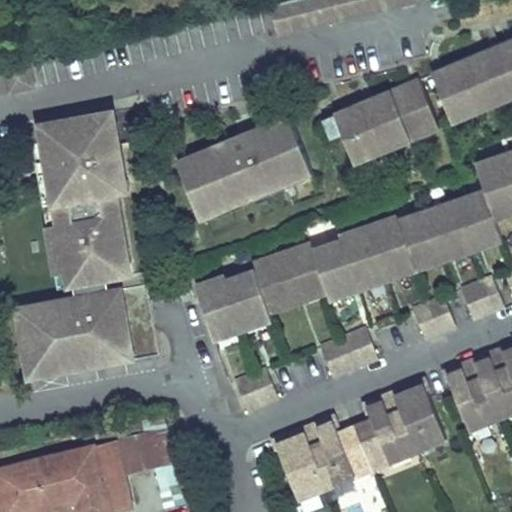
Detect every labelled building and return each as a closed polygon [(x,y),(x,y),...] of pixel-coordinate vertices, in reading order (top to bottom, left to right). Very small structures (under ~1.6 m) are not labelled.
[(289,0),(286,1),(283,2),(289,31),(423,0),(289,0)] [(511,48),(511,46),(497,52),(511,90),(511,48)] [(511,90),(497,52),(440,74),(459,123),(511,102),(511,90)] [(40,78),(35,54),(11,59),(16,83),(40,78)] [(427,80),(341,113),(347,127),(360,161),(446,128),(427,80)] [(247,131),(183,156),(205,214),(220,208),(218,202),(300,170),(303,176),(317,171),(296,113),(266,124),(268,128),(248,136),(247,131)] [(347,127),(341,113),(331,117),(336,131),(347,127)] [(117,114),(105,116),(109,137),(121,135),(117,114)] [(105,116),(43,126),(61,236),(50,238),(59,289),(74,287),(106,282),(120,279),(117,267),(130,264),(119,196),(117,181),(128,179),(121,135),(109,137),(105,116)] [(266,124),(247,131),(248,136),(268,128),(266,124)] [(234,271),(205,280),(220,327),(278,308),(336,289),(510,233),(505,218),(503,211),(511,208),(511,155),(487,164),(495,190),(409,218),(407,214),(350,233),(351,237),(323,246),(320,240),(262,259),(264,266),(236,275),(234,271)] [(300,170),(218,202),(220,208),(303,176),(300,170)] [(128,179),(117,181),(119,196),(131,194),(128,179)] [(511,208),(503,211),(505,218),(511,216),(511,208)] [(510,233),(336,289),(339,297),(511,240),(510,233)] [(130,264),(117,267),(120,279),(132,277),(130,264)] [(494,279),(464,290),(475,320),(506,308),(494,279)] [(106,282),(74,287),(76,299),(108,294),(106,282)] [(76,299),(31,306),(33,321),(18,323),(27,378),(116,364),(115,354),(131,352),(121,292),(108,294),(76,299)] [(445,297),(415,309),(426,339),(457,327),(445,297)] [(31,306),(16,309),(18,323),(33,321),(31,306)] [(278,308),(220,327),(223,335),(281,316),(278,308)] [(366,327),(321,344),(333,376),(378,358),(366,327)] [(131,352),(115,354),(116,364),(132,361),(131,352)] [(469,363),(449,370),(453,380),(456,379),(475,426),(511,412),(511,352),(499,358),(497,352),(482,358),(484,364),(471,369),(469,363)] [(266,365),(237,376),(248,409),(278,397),(266,365)] [(388,394),(369,402),(373,412),(376,411),(394,457),(451,435),(433,389),(437,387),(432,377),(413,385),(414,388),(389,398),(388,394)] [(297,430),(277,438),(281,448),(284,447),(302,493),(360,471),(342,424),(345,423),(341,413),(322,420),(323,424),(298,433),(297,430)] [(171,416),(137,424),(145,455),(178,448),(171,416)] [(112,429),(6,451),(11,475),(19,473),(25,498),(93,484),(97,501),(126,496),(112,429)]
